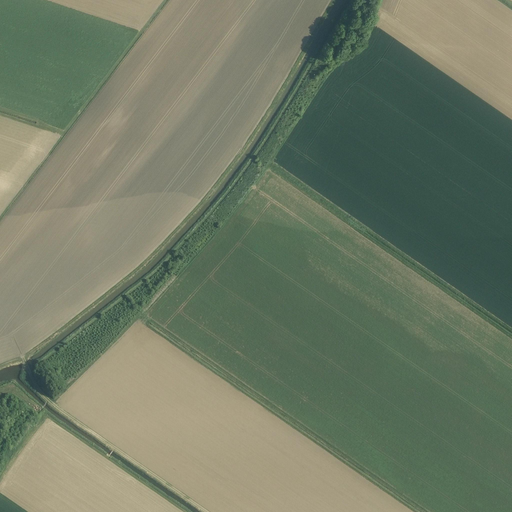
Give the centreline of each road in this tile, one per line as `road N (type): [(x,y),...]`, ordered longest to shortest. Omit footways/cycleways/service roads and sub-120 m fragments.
road 1 (track): [(349,0),(221,200),(165,262),(29,372)]
road 2 (track): [(205,511),(48,400)]
